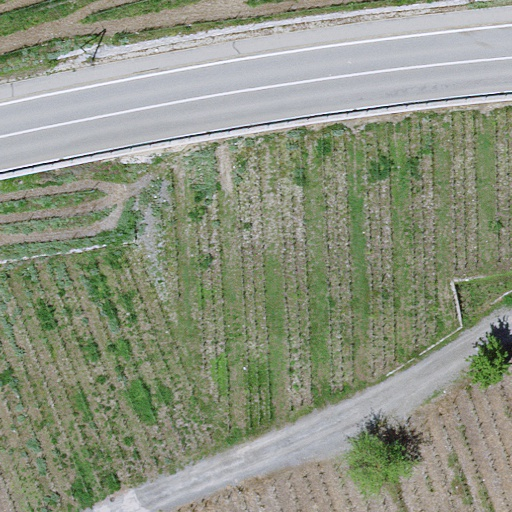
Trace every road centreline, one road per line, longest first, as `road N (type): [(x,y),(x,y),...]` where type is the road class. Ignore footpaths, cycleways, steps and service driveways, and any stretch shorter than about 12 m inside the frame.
road 1 (tertiary): [(511,60),(343,74),(0,135)]
road 2 (track): [(141,511),(511,344)]
